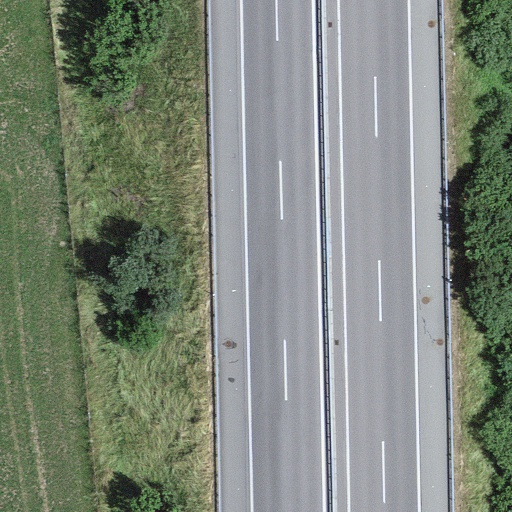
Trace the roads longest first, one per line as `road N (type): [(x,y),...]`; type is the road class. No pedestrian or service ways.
road 1 (motorway): [(276,0),(286,511)]
road 2 (motorway): [(385,511),(375,0)]
